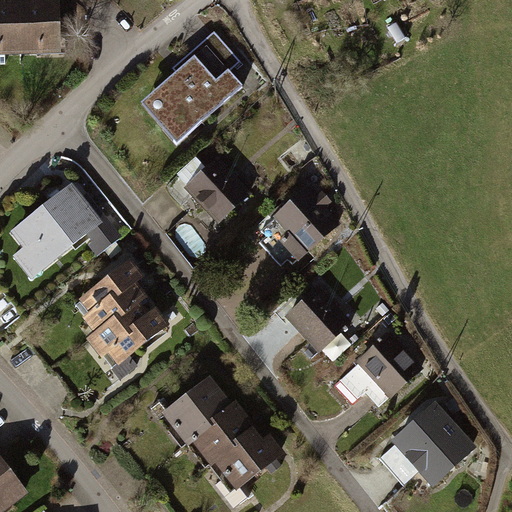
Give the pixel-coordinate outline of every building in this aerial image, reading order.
[(60,1),(0,2),(0,57),(62,56),(60,1)] [(170,74),(134,106),(171,148),(238,89),(224,73),(235,64),(209,33),(167,70),(170,74)] [(224,158),(188,189),(219,226),(255,195),(224,158)] [(307,189),(272,218),(304,256),(339,226),(307,189)] [(70,190),(25,225),(28,229),(38,241),(26,250),(42,271),(99,226),(70,190)] [(98,255),(115,244),(104,226),(87,237),(98,255)] [(38,241),(28,229),(0,251),(0,285),(1,293),(22,320),(59,290),(42,271),(26,250),(38,241)] [(145,279),(129,259),(73,303),(84,315),(75,322),(87,337),(80,342),(98,365),(107,357),(116,367),(164,329),(152,315),(146,319),(137,309),(148,301),(136,286),(145,279)] [(322,290),(287,320),(319,357),(354,327),(322,290)] [(388,333),(379,346),(396,359),(405,346),(388,333)] [(370,351),(335,385),(354,404),(367,392),(384,410),(407,388),(370,351)] [(209,381),(158,417),(182,452),(194,443),(231,496),(284,459),(267,434),(261,439),(237,405),(229,410),(209,381)] [(432,400),(383,446),(428,494),(477,448),(432,400)] [(0,465),(0,511),(22,495),(0,465)]
